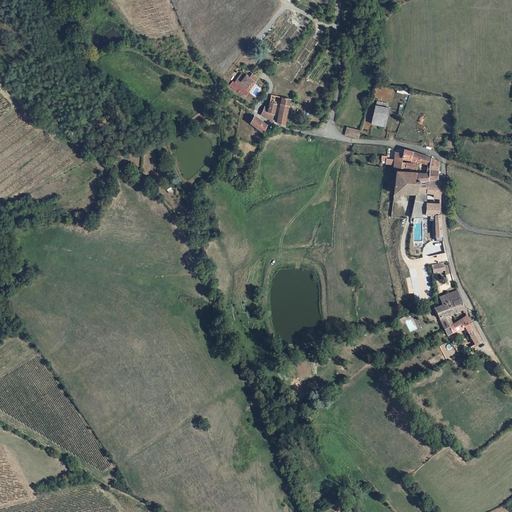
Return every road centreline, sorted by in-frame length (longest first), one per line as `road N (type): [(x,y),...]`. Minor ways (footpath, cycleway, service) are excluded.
road 1 (unclassified): [(340,0),(329,133),(428,151),(442,159),(444,194)]
road 2 (track): [(120,112),(95,65),(104,53),(141,53),(222,93)]
road 3 (track): [(160,511),(0,416)]
road 4 (residential): [(490,352),(445,243),(444,194)]
road 5 (track): [(254,113),(222,93),(168,0)]
road 6 (track): [(120,112),(87,130),(66,130),(0,82)]
